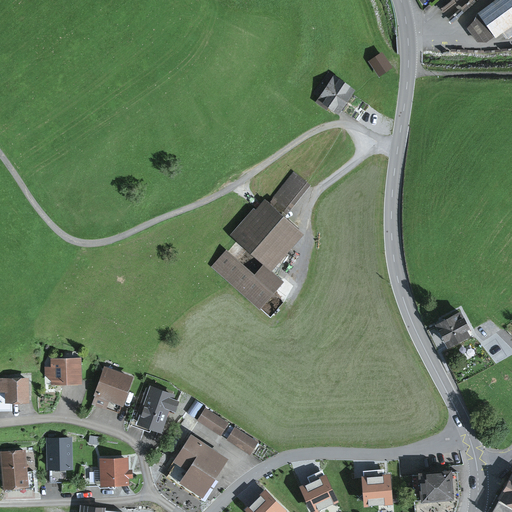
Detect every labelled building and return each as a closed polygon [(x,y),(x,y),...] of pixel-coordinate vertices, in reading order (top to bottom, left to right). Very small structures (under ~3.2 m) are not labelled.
[(511,26),(511,0),(496,0),(480,12),(498,37),(511,26)] [(381,52),(369,61),(381,77),(393,68),(381,52)] [(333,76),(317,101),(338,115),(354,90),(333,76)] [(296,173),(269,204),(283,217),(310,187),(311,186),(296,173)] [(263,266),(271,273),(304,235),(283,217),(269,204),(264,201),(256,210),(254,208),(230,237),(263,266)] [(226,250),(211,267),(260,310),(261,309),(283,284),(271,273),(263,266),(255,275),(226,250)] [(473,335),(460,312),(436,325),(450,349),(473,335)] [(52,382),(52,385),(82,384),(81,359),(51,360),(52,367),(45,367),(45,377),(52,382)] [(105,366),(93,402),(121,411),(133,375),(105,366)] [(29,379),(0,379),(0,392),(6,392),(7,404),(29,404),(29,379)] [(151,386),(137,424),(161,434),(170,411),(175,413),(179,401),(174,399),(176,396),(151,386)] [(205,408),(197,420),(222,436),(229,424),(205,408)] [(235,427),(227,438),(251,454),(259,443),(235,427)] [(229,459),(190,435),(172,464),(188,474),(181,485),(204,499),(229,459)] [(90,436),(89,444),(98,445),(99,437),(90,436)] [(70,439),(48,439),(49,469),(71,469),(70,439)] [(24,453),(3,455),(6,488),(27,486),(24,453)] [(83,488),(130,486),(129,479),(132,479),(132,470),(129,470),(128,458),(100,459),(100,468),(82,469),(83,488)] [(455,511),(452,472),(418,474),(420,500),(414,501),(414,511),(455,511)] [(326,474),(301,485),(312,511),(338,500),(326,474)] [(390,474),(363,476),(365,505),(393,502),(390,474)] [(511,511),(511,475),(489,511),(511,511)] [(266,490),(246,510),(248,511),(284,511),(286,510),(266,490)]
